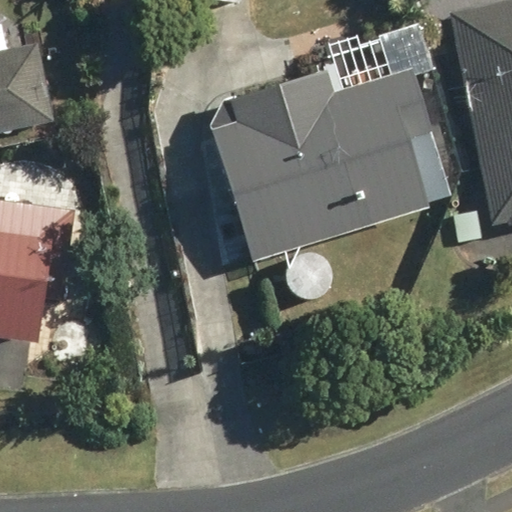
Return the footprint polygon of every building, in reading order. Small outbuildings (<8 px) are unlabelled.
[(173,0),(173,5),(231,12),(232,0),(173,0)] [(511,6),(445,19),(486,233),(511,227),(511,6)] [(0,137),(48,127),(32,50),(0,56),(0,137)] [(319,80),(221,108),(229,135),(204,142),(242,272),(442,213),(404,80),(325,103),(319,80)] [(0,346),(30,350),(33,331),(51,333),(68,216),(0,206),(0,346)]
